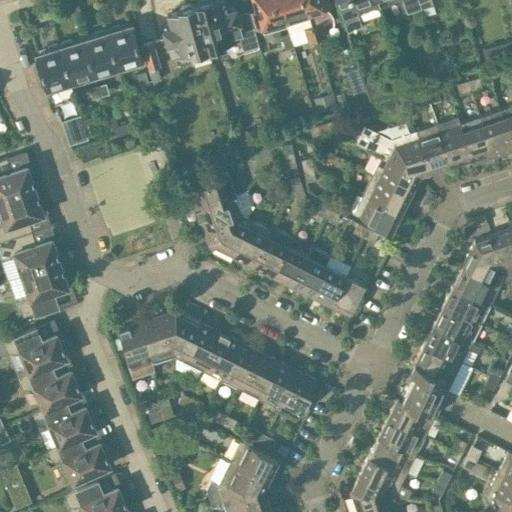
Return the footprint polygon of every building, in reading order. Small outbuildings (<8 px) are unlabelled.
[(225,40),(237,37),(244,48),(259,44),(248,10),(239,12),(237,6),(228,8),(225,0),(198,0),(197,2),(196,2),(211,54),(228,49),(225,40)] [(286,17),(280,0),(254,0),(257,6),(253,7),(259,25),(286,17)] [(280,0),(286,17),(290,30),(303,26),(313,23),(305,0),(280,0)] [(321,6),(328,4),(326,0),(305,0),(313,23),(321,21),(332,17),(331,14),(329,11),(326,9),(322,7),(321,6)] [(380,4),(378,0),(337,0),(348,31),(359,27),(355,13),(380,4)] [(378,0),(380,4),(392,0),(406,0),(410,11),(422,7),(419,0),(378,0)] [(175,51),(177,54),(192,50),(195,59),(211,54),(196,2),(194,3),(190,2),(184,4),(181,7),(180,7),(180,9),(169,12),(173,24),(163,27),(170,52),(175,51)] [(50,17),(47,5),(36,8),(40,20),(50,17)] [(144,57),(132,21),(120,25),(119,23),(105,27),(117,65),(144,57)] [(313,23),(317,38),(325,35),(321,21),(313,23)] [(313,23),(303,26),(308,40),(317,38),(313,23)] [(83,36),(95,72),(117,65),(105,27),(96,30),(97,32),(83,36)] [(289,32),(281,34),(285,47),(292,45),(289,32)] [(71,80),(95,72),(83,36),(73,40),(72,37),(59,41),(71,80)] [(154,39),(143,43),(154,80),(160,78),(157,66),(162,65),(154,39)] [(49,45),(50,47),(37,51),(48,87),(71,80),(59,41),(49,45)] [(441,61),(431,64),(435,73),(444,70),(441,61)] [(369,88),(368,84),(362,66),(347,71),(354,93),(369,88)] [(146,69),(137,72),(140,83),(149,80),(146,69)] [(479,76),(468,79),(471,89),(482,86),(479,76)] [(471,89),(468,79),(457,82),(460,92),(471,89)] [(369,80),(368,84),(369,88),(373,99),(395,92),(385,87),(387,84),(376,80),(375,83),(369,80)] [(98,83),(101,94),(111,91),(107,81),(98,83)] [(101,94),(98,83),(91,86),(94,96),(101,94)] [(438,88),(427,91),(429,101),(440,98),(438,88)] [(429,101),(427,91),(415,95),(418,104),(429,101)] [(320,114),(336,109),(333,97),(316,101),(320,114)] [(285,104),(276,106),(280,118),(288,116),(285,104)] [(511,104),(500,108),(511,142),(511,104)] [(494,155),(511,149),(511,142),(500,108),(480,115),(494,155)] [(80,111),(60,116),(66,141),(86,137),(80,111)] [(264,117),(267,128),(280,124),(277,113),(264,117)] [(109,127),(118,125),(115,115),(107,118),(109,127)] [(473,162),(457,115),(437,122),(450,162),(470,156),(473,162)] [(458,115),(457,115),(473,162),(494,155),(480,115),(460,121),(458,115)] [(343,116),(332,119),(334,129),(345,126),(343,116)] [(334,129),(332,119),(310,126),(312,136),(334,129)] [(364,124),(355,141),(382,154),(382,153),(420,172),(430,169),(416,129),(414,129),(412,124),(408,121),(403,120),(394,123),(391,127),(389,132),(391,137),(364,124)] [(437,122),(416,129),(430,169),(450,162),(437,122)] [(282,144),(284,155),(294,153),(291,142),(282,144)] [(294,153),(284,155),(287,167),(297,164),(294,153)] [(411,191),(420,172),(382,153),(382,154),(372,172),(411,191)] [(0,198),(36,187),(35,184),(37,183),(32,169),(30,170),(27,162),(12,167),(8,154),(0,157),(0,198)] [(301,158),(304,169),(314,167),(311,156),(301,158)] [(316,179),(314,167),(304,169),(306,181),(316,179)] [(188,186),(195,207),(236,193),(229,172),(188,186)] [(372,172),(363,192),(401,211),(411,191),(372,172)] [(289,177),(293,188),(302,185),(299,174),(289,177)] [(302,185),(293,188),(296,199),(306,196),(302,185)] [(0,222),(0,239),(33,228),(29,216),(44,211),(42,204),(44,203),(39,189),(37,189),(36,187),(0,198),(0,206),(4,218),(0,222)] [(202,225),(202,227),(243,213),(248,216),(250,210),(253,208),(246,188),(242,191),(236,193),(195,207),(199,217),(193,219),(196,227),(202,225)] [(391,231),(401,211),(363,192),(352,211),(391,231)] [(315,211),(325,216),(330,207),(319,202),(315,211)] [(330,207),(325,216),(335,221),(340,212),(330,207)] [(208,244),(233,256),(252,218),(248,216),(243,213),(202,227),(208,244)] [(473,218),(475,225),(487,221),(484,214),(473,218)] [(252,218),(233,256),(252,266),(268,234),(271,227),(252,218)] [(511,226),(491,233),(502,267),(503,266),(505,273),(503,278),(509,281),(511,278),(511,227),(509,219),(508,219),(511,226)] [(353,230),(364,235),(368,226),(358,221),(353,230)] [(271,227),(268,234),(252,266),(272,275),(287,243),(292,234),(273,225),(271,227)] [(368,226),(364,235),(374,241),(378,232),(368,226)] [(22,273),(60,260),(60,257),(62,256),(57,242),(55,243),(52,235),(37,240),(33,228),(0,239),(0,243),(3,252),(16,254),(22,273)] [(475,238),(462,263),(500,283),(503,278),(505,273),(503,266),(502,267),(491,233),(475,238)] [(272,275),(291,285),(307,253),(287,243),(272,275)] [(311,244),(307,253),(291,285),(310,295),(331,254),(311,244)] [(331,254),(310,295),(330,304),(346,272),(350,264),(331,254)] [(61,262),(60,260),(22,273),(28,292),(19,301),(24,313),(58,302),(54,289),(69,284),(66,277),(69,276),(64,261),(61,262)] [(491,302),(500,283),(462,263),(452,283),(491,302)] [(365,282),(346,272),(330,304),(349,314),(354,305),(359,307),(365,295),(360,292),(365,282)] [(452,283),(443,302),(481,321),(491,302),(452,283)] [(472,340),(481,321),(443,302),(433,321),(465,337),(472,340)] [(174,354),(182,359),(201,320),(176,308),(159,313),(171,347),(170,347),(172,354),(174,354)] [(172,354),(170,347),(171,347),(159,313),(139,320),(153,361),(174,354),(172,354)] [(154,366),(153,361),(139,320),(118,327),(129,361),(130,361),(133,371),(155,370),(154,366)] [(220,330),(201,320),(182,359),(201,368),(220,330)] [(433,321),(424,341),(456,357),(465,337),(433,321)] [(22,351),(30,369),(31,371),(51,361),(67,354),(66,351),(67,351),(61,336),(59,337),(56,330),(42,336),(36,324),(3,338),(9,351),(22,351)] [(201,368),(221,378),(240,339),(220,330),(201,368)] [(511,336),(509,335),(503,345),(511,349),(511,336)] [(259,349),(240,339),(221,378),(240,387),(259,349)] [(456,357),(424,341),(414,360),(452,379),(461,359),(456,357)] [(278,359),(259,349),(240,387),(259,397),(278,359)] [(298,368),(278,359),(259,397),(279,407),(298,368)] [(414,360),(410,369),(414,371),(401,396),(430,410),(429,410),(435,413),(448,387),(452,379),(414,360)] [(56,373),(51,361),(31,371),(30,369),(18,374),(23,386),(36,386),(44,405),(45,406),(66,397),(81,390),(80,387),(81,387),(76,372),(74,373),(71,366),(56,373)] [(494,363),(489,373),(498,378),(504,367),(494,363)] [(298,368),(279,407),(299,416),(318,378),(298,368)] [(498,378),(489,373),(484,383),(493,388),(498,378)] [(511,381),(505,378),(500,388),(509,393),(511,386),(511,381)] [(178,401),(188,406),(193,397),(183,392),(178,401)] [(397,394),(387,414),(426,433),(435,413),(429,410),(430,410),(401,396),(397,394)] [(51,423),(59,441),(60,442),(80,434),(96,427),(94,423),(96,423),(90,408),(88,409),(85,402),(71,409),(66,397),(45,406),(44,405),(32,410),(38,422),(51,423)] [(203,402),(193,397),(188,406),(199,411),(203,402)] [(170,404),(160,407),(163,417),(174,413),(170,404)] [(304,418),(310,407),(304,405),(299,415),(304,418)] [(152,420),(163,417),(160,407),(149,410),(152,420)] [(222,423),(227,414),(216,408),(212,417),(222,423)] [(237,419),(227,414),(222,423),(233,428),(237,419)] [(426,433),(387,414),(378,433),(416,453),(426,433)] [(182,417),(171,420),(174,430),(185,426),(182,417)] [(163,434),(174,430),(171,420),(160,424),(163,434)] [(11,437),(4,422),(0,424),(0,437),(2,441),(11,437)] [(261,442),(266,433),(255,428),(251,437),(261,442)] [(276,438),(266,433),(261,442),(271,447),(276,438)] [(378,433),(368,453),(406,472),(416,453),(378,433)] [(85,445),(80,434),(60,442),(59,441),(46,446),(52,459),(65,460),(73,479),(110,463),(109,460),(110,459),(105,445),(103,446),(100,439),(85,445)] [(458,436),(453,447),(462,451),(467,441),(458,436)] [(240,438),(230,458),(268,477),(278,458),(240,438)] [(473,444),(468,454),(477,459),(482,448),(473,444)] [(462,451),(453,447),(448,457),(457,462),(462,451)] [(498,468),(498,469),(511,475),(511,450),(508,449),(498,468)] [(401,483),(406,472),(368,453),(358,472),(397,491),(399,496),(407,496),(411,488),(401,483)] [(471,469),(477,459),(468,454),(462,465),(471,469)] [(223,500),(264,486),(268,477),(230,458),(218,484),(210,480),(206,487),(211,502),(223,499),(223,500)] [(32,499),(15,461),(0,467),(0,470),(16,506),(32,499)] [(443,468),(437,478),(446,483),(452,473),(443,468)] [(511,502),(511,475),(498,469),(485,493),(491,511),(498,508),(511,502)] [(183,486),(177,471),(168,475),(174,490),(183,486)] [(397,491),(358,472),(359,511),(366,511),(393,503),(394,503),(401,501),(399,496),(397,491)] [(64,491),(70,504),(83,504),(86,511),(118,511),(128,508),(127,505),(128,504),(122,490),(121,491),(117,483),(103,490),(97,477),(64,491)] [(441,493),(446,483),(437,478),(432,489),(441,493)] [(227,511),(254,511),(271,507),(264,487),(264,486),(223,500),(227,511)] [(366,511),(404,511),(401,501),(394,503),(393,503),(366,511)] [(430,504),(432,511),(442,511),(440,502),(430,504)] [(511,511),(511,502),(498,508),(491,511),(511,511)]
